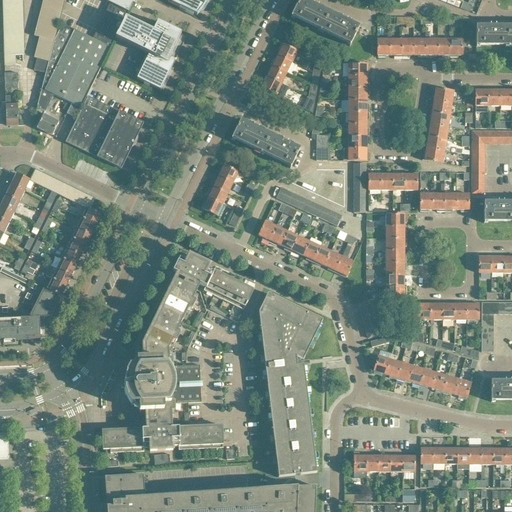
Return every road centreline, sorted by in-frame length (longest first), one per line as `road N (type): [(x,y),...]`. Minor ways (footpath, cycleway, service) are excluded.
road 1 (secondary): [(238,0),(138,206)]
road 2 (residential): [(362,396),(340,308),(329,295),(238,252)]
road 3 (secondary): [(62,390),(98,351),(163,218)]
road 4 (residential): [(386,71),(379,79),(382,154),(413,149),(424,79)]
road 5 (secondary): [(138,206),(74,338),(48,366)]
road 6 (residential): [(471,248),(462,222),(430,222),(423,230),(423,286),(433,293),(471,286)]
road 7 (residential): [(511,426),(362,396)]
road 8 (residential): [(304,194),(308,143),(220,100)]
road 9 (residential): [(10,154),(31,155),(138,206)]
road 10 (secondary): [(163,218),(220,100)]
road 11 (residential): [(334,511),(334,426),(346,402),(362,396)]
road 12 (residential): [(87,511),(81,431),(62,390)]
